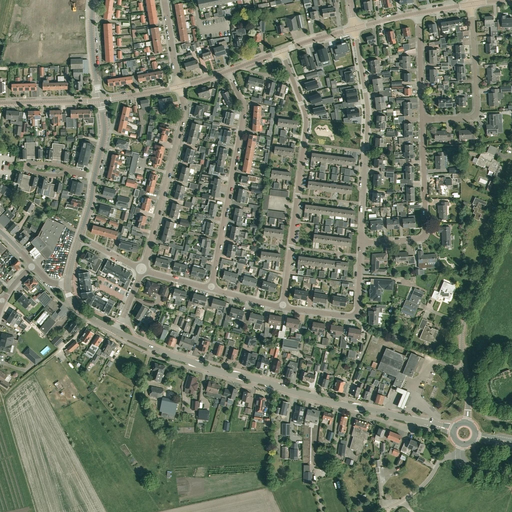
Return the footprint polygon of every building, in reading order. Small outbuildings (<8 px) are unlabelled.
[(206,8),(203,0),(200,0),(198,1),(199,9),(206,8)] [(367,0),(367,2),(364,3),(365,12),(372,11),(371,6),(372,6),(371,0),(367,0)] [(379,0),(379,1),(382,0),(384,8),(392,7),(390,0),(379,0)] [(335,8),(331,8),(331,5),(328,6),(328,9),(329,17),(336,16),(335,8)] [(305,14),(297,16),(299,29),(304,28),(302,21),(302,19),(305,19),(305,14)] [(285,33),(299,30),(296,15),(285,18),(286,20),(282,21),(282,20),(273,22),(274,27),(277,27),(278,34),(285,33)] [(497,27),(497,30),(504,30),(505,30),(504,27),(511,26),(511,18),(506,19),(506,16),(501,16),(501,20),(497,20),(497,22),(498,24),(498,27),(497,27)] [(493,17),(484,17),(485,27),(490,27),(491,31),(497,31),(497,30),(497,27),(498,27),(498,24),(497,22),(493,23),(493,17)] [(256,31),(257,34),(254,34),(255,37),(253,38),(252,38),(252,39),(252,40),(253,41),(254,41),(254,42),(262,41),(261,36),(262,36),(261,34),(265,33),(265,19),(262,19),(259,23),(260,27),(257,27),(258,30),(256,31)] [(461,20),(454,21),(455,28),(456,33),(457,41),(463,40),(463,32),(460,32),(459,27),(462,27),(461,20)] [(429,25),(430,34),(434,33),(434,37),(438,37),(438,32),(437,33),(435,24),(429,25)] [(410,39),(409,36),(410,36),(409,28),(402,29),(403,34),(402,34),(403,37),(404,37),(405,37),(406,40),(410,39)] [(237,35),(232,35),(233,39),(234,39),(235,44),(236,47),(243,46),(241,36),(246,35),(245,29),(236,31),(237,32),(237,35)] [(393,31),(387,33),(388,41),(389,40),(390,42),(389,42),(389,45),(395,44),(393,31)] [(181,43),(186,42),(187,44),(191,43),(189,34),(187,35),(180,36),(181,43)] [(376,42),(374,36),(367,38),(368,44),(376,42)] [(488,44),(486,45),(486,55),(493,54),(493,53),(496,53),(496,47),(496,46),(496,44),(494,44),(494,37),(487,37),(488,44)] [(224,47),(227,46),(226,41),(218,43),(220,47),(214,49),(216,57),(226,54),(224,47)] [(335,53),(333,53),(333,54),(335,61),(339,60),(337,54),(344,52),(345,54),(349,52),(349,51),(347,43),(345,43),(343,43),(343,44),(342,44),(341,44),(336,46),(337,47),(337,49),(334,50),(335,53)] [(201,54),(204,61),(212,58),(210,51),(208,47),(205,48),(206,52),(201,54)] [(320,60),(317,61),(318,67),(323,66),(321,62),(329,60),(325,48),(318,51),(319,53),(320,60)] [(437,57),(437,53),(439,53),(439,49),(436,49),(436,50),(429,51),(429,57),(437,57)] [(307,54),(300,56),(303,67),(308,66),(309,71),(315,69),(313,62),(311,57),(308,58),(307,54)] [(394,63),(394,59),(399,58),(398,55),(389,56),(390,59),(390,63),(394,63)] [(83,59),(71,60),(71,69),(73,69),(73,76),(74,76),(74,82),(75,82),(75,91),(82,90),(82,86),(83,86),(82,77),(83,77),(83,59)] [(133,67),(132,60),(126,61),(127,68),(130,67),(131,73),(134,72),(133,67)] [(190,62),(193,69),(199,68),(197,60),(190,62)] [(187,71),(193,69),(190,62),(184,64),(187,71)] [(455,71),(457,70),(457,74),(465,73),(466,73),(467,73),(466,70),(465,70),(465,67),(457,67),(457,66),(457,63),(451,64),(451,67),(454,67),(455,71)] [(496,81),(495,75),(500,75),(500,70),(496,71),(496,65),(489,65),(489,68),(487,68),(488,81),(488,84),(491,84),(495,84),(496,83),(496,81)] [(127,84),(129,84),(130,85),(132,84),(132,83),(133,83),(132,77),(129,77),(128,69),(125,69),(127,84)] [(353,82),(354,82),(352,72),(346,72),(346,69),(340,70),(341,76),(345,75),(346,83),(349,83),(349,84),(353,83),(353,82)] [(250,89),(251,85),(255,86),(257,79),(249,77),(249,80),(248,80),(246,88),(250,89)] [(306,89),(307,91),(318,88),(317,83),(320,82),(318,77),(312,78),(313,81),(305,84),(305,85),(304,85),(305,89),(306,89)] [(255,86),(259,87),(259,90),(262,90),(262,88),(264,81),(257,79),(255,86)] [(275,83),(269,82),(266,94),(272,95),(275,83)] [(276,91),(275,95),(283,97),(286,86),(278,84),(277,91),(276,91)] [(411,96),(411,88),(405,89),(405,86),(392,86),(392,90),(399,89),(399,92),(405,92),(405,96),(411,96)] [(197,91),(197,94),(198,94),(199,97),(209,94),(210,95),(215,96),(216,90),(213,89),(209,90),(208,87),(202,89),(197,90),(197,91)] [(343,93),(344,97),(357,95),(356,94),(357,94),(357,90),(356,90),(356,89),(348,90),(348,87),(340,88),(341,93),(343,93)] [(497,99),(499,99),(498,89),(491,90),(491,94),(489,94),(490,107),(498,106),(497,99)] [(227,92),(222,94),(218,96),(216,102),(219,103),(221,98),(223,97),(224,99),(223,100),(225,106),(227,105),(228,106),(233,104),(227,92)] [(456,93),(457,103),(459,103),(459,107),(466,106),(465,98),(467,98),(466,94),(461,95),(461,93),(456,93)] [(319,94),(309,98),(312,104),(315,103),(316,106),(315,106),(325,104),(324,103),(323,100),(322,100),(321,100),(319,94)] [(344,102),(342,102),(342,104),(343,108),(351,106),(350,103),(358,102),(357,100),(358,100),(358,96),(357,97),(357,95),(344,97),(344,102)] [(161,110),(168,109),(168,108),(174,107),(172,98),(166,99),(159,100),(161,110)] [(411,109),(411,102),(404,103),(404,98),(396,98),(396,103),(400,103),(400,106),(404,106),(404,109),(411,109)] [(141,107),(142,107),(141,110),(144,111),(144,107),(149,106),(148,100),(140,102),(141,107)] [(201,107),(197,106),(194,117),(201,118),(203,111),(207,112),(208,106),(201,104),(201,107)] [(319,108),(313,109),(314,115),(317,114),(317,115),(320,115),(321,119),(328,120),(327,113),(325,113),(324,107),(324,106),(318,107),(319,108)] [(129,116),(130,108),(124,107),(122,114),(129,116)] [(359,117),(358,109),(347,110),(348,118),(343,119),(344,122),(352,123),(351,118),(352,118),(355,118),(355,117),(359,117)] [(84,110),(84,118),(84,121),(88,121),(88,124),(93,123),(92,118),(90,118),(90,110),(84,110)] [(19,112),(6,111),(6,120),(11,120),(10,124),(17,125),(16,126),(15,134),(20,135),(22,125),(22,118),(18,118),(19,112)] [(71,118),(66,118),(67,128),(74,128),(74,118),(78,118),(77,111),(71,111),(71,118)] [(487,134),(498,133),(497,115),(490,115),(490,126),(486,126),(487,134)] [(119,127),(130,129),(130,126),(126,126),(127,122),(121,121),(119,127)] [(191,130),(198,132),(200,125),(192,123),(191,130)] [(162,131),(161,134),(168,136),(170,130),(160,127),(159,130),(162,131)] [(198,132),(191,130),(189,137),(197,139),(199,140),(201,133),(200,133),(198,132)] [(475,143),(474,134),(471,134),(471,131),(459,131),(459,140),(471,139),(471,143),(475,143)] [(447,134),(447,132),(435,132),(435,140),(447,140),(447,141),(450,141),(450,134),(447,134)] [(158,134),(157,134),(157,136),(160,137),(159,141),(166,142),(168,136),(161,134),(159,134),(158,134)] [(249,135),(248,141),(256,143),(258,143),(259,137),(249,135)] [(189,137),(187,144),(195,145),(197,139),(189,137)] [(129,143),(118,140),(116,147),(127,150),(129,143)] [(25,148),(20,148),(20,159),(21,159),(21,160),(25,160),(25,159),(26,159),(26,156),(31,156),(31,143),(31,141),(26,141),(26,143),(25,143),(25,148)] [(36,143),(31,143),(31,156),(36,155),(36,159),(37,159),(41,159),(41,158),(42,158),(41,149),(36,149),(36,143)] [(47,148),(46,159),(47,159),(47,160),(51,160),(51,159),(52,159),(52,156),(57,157),(58,144),(55,144),(53,144),(52,149),(47,148)] [(58,144),(57,157),(62,157),(61,160),(62,161),(62,162),(66,162),(66,161),(67,161),(68,152),(63,151),(64,145),(58,144)] [(155,145),(154,148),(157,148),(156,152),(164,154),(165,148),(155,145)] [(198,155),(194,154),(195,150),(187,148),(186,155),(196,158),(197,158),(198,155)] [(145,149),(144,152),(148,153),(149,154),(152,155),(153,154),(155,155),(155,158),(162,160),(164,154),(156,152),(153,151),(149,149),(149,150),(145,149)] [(495,153),(488,149),(486,153),(485,153),(481,153),(479,158),(479,157),(476,164),(484,168),(485,165),(489,167),(488,170),(495,172),(493,176),(498,178),(502,168),(498,166),(499,162),(492,160),(495,153)] [(436,156),(436,169),(444,169),(444,157),(445,157),(445,152),(438,153),(438,156),(436,156)] [(119,159),(119,156),(113,154),(111,161),(118,162),(122,163),(123,160),(119,159)] [(184,162),(192,164),(193,160),(195,160),(196,158),(186,155),(184,162)] [(377,160),(375,160),(374,168),(384,168),(385,165),(382,165),(383,156),(378,156),(378,159),(377,159),(377,160)] [(150,157),(150,160),(151,160),(154,161),(153,164),(154,164),(153,167),(156,168),(157,165),(160,166),(162,160),(155,158),(152,157),(150,157)] [(79,158),(76,167),(83,168),(84,165),(87,166),(88,160),(79,158)] [(223,173),(224,168),(217,166),(214,166),(212,174),(219,176),(219,173),(223,173)] [(117,168),(110,167),(109,173),(115,174),(119,175),(120,173),(116,172),(117,168)] [(181,174),(189,176),(190,176),(191,176),(191,173),(189,172),(190,169),(183,167),(181,174)] [(151,174),(149,180),(156,182),(158,176),(154,175),(155,172),(152,171),(151,174)] [(17,173),(14,183),(19,184),(18,189),(23,191),(26,178),(22,177),(23,174),(22,174),(22,173),(18,172),(18,173),(17,173)] [(414,180),(414,173),(406,173),(403,173),(403,180),(400,180),(400,184),(406,184),(406,180),(414,180)] [(179,181),(187,182),(188,178),(192,179),(193,176),(191,176),(190,176),(189,176),(181,174),(179,181)] [(239,182),(241,183),(248,184),(248,181),(255,182),(256,177),(248,175),(247,177),(242,176),(241,179),(240,179),(239,179),(239,182)] [(26,178),(23,191),(29,192),(31,186),(35,187),(38,178),(32,177),(31,180),(26,178)] [(43,195),(48,196),(51,184),(46,183),(47,180),(46,180),(46,179),(43,178),(42,179),(41,179),(39,188),(44,189),(43,195)] [(73,182),(72,187),(82,189),(83,184),(76,182),(77,179),(72,178),(71,181),(73,182)] [(442,184),(436,184),(436,190),(438,190),(439,194),(442,194),(442,196),(448,196),(448,186),(452,185),(451,179),(445,179),(445,178),(442,178),(442,179),(442,184)] [(135,181),(127,179),(126,186),(134,188),(135,181)] [(154,188),(156,182),(149,180),(146,179),(145,185),(147,186),(154,188)] [(51,184),(48,196),(54,198),(55,191),(60,193),(62,184),(61,183),(61,182),(58,182),(58,183),(57,182),(56,185),(51,184)] [(406,195),(414,195),(414,188),(406,188),(406,184),(400,184),(400,187),(402,187),(402,191),(406,191),(406,195)] [(178,185),(176,192),(184,194),(185,187),(178,185)] [(6,197),(8,193),(10,190),(4,186),(0,193),(6,197)] [(80,195),(82,189),(72,187),(71,193),(68,192),(68,195),(72,196),(73,193),(80,195)] [(105,188),(103,195),(114,198),(116,191),(113,190),(105,188)] [(264,191),(256,189),(251,188),(251,191),(261,193),(260,197),(262,197),(264,191)] [(249,194),(246,193),(247,190),(239,189),(238,196),(249,198),(249,194)] [(212,193),(211,197),(218,198),(219,192),(212,191),(213,190),(209,190),(209,192),(212,193)] [(184,194),(176,192),(174,199),(182,201),(184,194)] [(371,201),(373,201),(373,202),(380,203),(380,197),(382,197),(382,198),(384,198),(385,194),(381,194),(373,193),(373,197),(372,197),(371,201)] [(116,205),(128,208),(130,199),(118,195),(116,205)] [(249,198),(238,196),(237,202),(244,204),(247,204),(249,198)] [(82,201),(72,198),(71,205),(67,204),(65,208),(67,208),(73,209),(75,206),(80,208),(82,201)] [(474,219),(479,221),(480,218),(484,219),(487,212),(480,209),(482,205),(485,206),(487,203),(475,198),(472,204),(477,206),(476,208),(474,207),(473,210),(474,210),(473,214),(475,215),(474,219)] [(210,209),(217,211),(218,205),(215,204),(216,201),(209,199),(208,203),(211,204),(210,207),(207,206),(207,209),(210,209)] [(29,202),(24,210),(30,214),(35,205),(29,202)] [(149,208),(150,206),(143,204),(139,203),(138,205),(142,206),(141,210),(148,212),(148,211),(149,211),(150,211),(150,208),(149,208)] [(173,203),(171,210),(179,212),(181,205),(173,203)] [(441,206),(438,206),(438,211),(439,211),(440,220),(447,220),(447,206),(449,206),(449,203),(441,203),(441,206)] [(113,214),(114,209),(111,208),(100,205),(99,213),(109,215),(109,213),(113,214)] [(15,208),(12,213),(8,210),(3,215),(3,214),(0,217),(0,222),(5,227),(10,221),(14,216),(14,215),(16,210),(15,208)] [(217,211),(210,209),(207,209),(205,208),(204,208),(203,211),(209,212),(209,216),(215,217),(217,211)] [(246,214),(242,213),(243,210),(236,208),(236,209),(235,209),(234,212),(235,212),(235,215),(245,217),(246,214)] [(177,219),(179,212),(171,210),(169,217),(177,219)] [(140,215),(138,221),(145,223),(147,217),(140,215)] [(247,217),(245,217),(235,215),(233,221),(242,223),(243,219),(246,220),(247,217)] [(65,226),(48,218),(38,236),(37,237),(31,242),(35,246),(41,253),(48,260),(53,253),(53,252),(65,226)] [(371,231),(377,230),(376,221),(376,218),(369,218),(369,222),(370,222),(371,231)] [(137,227),(144,229),(145,223),(138,221),(133,220),(132,222),(138,224),(137,227)] [(173,230),(174,223),(167,221),(165,228),(173,230)] [(12,235),(13,235),(20,228),(14,223),(7,229),(11,232),(11,233),(12,235)] [(277,230),(276,237),(283,238),(284,225),(281,225),(281,230),(277,230)] [(97,235),(99,227),(93,226),(91,233),(97,235)] [(104,236),(106,229),(99,227),(97,235),(104,236)] [(244,232),(239,231),(240,228),(232,227),(231,233),(239,234),(247,236),(248,233),(244,232)] [(438,228),(438,232),(442,232),(442,246),(450,245),(450,227),(442,228),(438,228)] [(173,230),(165,228),(163,235),(171,237),(173,230)] [(110,238),(112,231),(106,229),(104,236),(110,238)] [(28,238),(30,236),(24,230),(19,235),(20,236),(17,239),(23,245),(29,239),(28,238)] [(112,231),(110,238),(116,239),(118,232),(112,231)] [(247,236),(239,234),(231,233),(231,236),(230,235),(229,236),(229,238),(229,239),(230,239),(237,241),(238,237),(243,238),(247,239),(247,236)] [(171,237),(163,235),(163,237),(162,237),(161,238),(161,240),(161,241),(162,241),(169,243),(171,237)] [(119,248),(125,250),(127,242),(128,239),(121,237),(119,248)] [(210,249),(211,243),(209,242),(210,238),(201,237),(200,243),(202,243),(201,247),(210,249)] [(131,240),(130,243),(127,242),(125,250),(125,251),(128,252),(128,251),(128,250),(131,251),(134,241),(133,241),(131,240)] [(134,241),(131,251),(137,253),(140,244),(136,243),(137,240),(134,240),(133,241),(134,241)] [(228,248),(228,251),(244,254),(245,251),(240,250),(237,249),(237,247),(236,246),(237,246),(229,244),(229,245),(228,245),(227,247),(228,248)] [(41,253),(35,246),(30,251),(36,258),(41,253)] [(202,254),(209,255),(210,249),(201,247),(194,246),(194,249),(203,250),(202,254)] [(418,256),(419,264),(419,269),(430,268),(430,263),(434,263),(437,263),(436,259),(436,255),(423,255),(423,251),(418,252),(418,256)] [(86,256),(84,259),(95,265),(92,270),(96,272),(100,265),(96,263),(98,258),(95,256),(92,254),(92,255),(88,253),(87,253),(86,253),(85,256),(86,256)] [(268,253),(267,260),(267,263),(266,269),(268,269),(270,260),(273,261),(274,254),(268,253)] [(408,264),(412,264),(411,257),(408,257),(407,253),(395,253),(395,257),(394,258),(394,261),(395,261),(396,261),(396,262),(408,261),(408,264)] [(386,270),(378,270),(379,261),(387,261),(387,254),(373,255),(372,274),(378,274),(386,275),(386,270)] [(161,267),(163,260),(164,257),(161,256),(160,259),(157,258),(155,265),(161,267)] [(167,268),(169,261),(166,260),(167,257),(164,257),(163,260),(161,267),(167,268)] [(10,270),(11,271),(14,274),(20,268),(21,263),(18,260),(10,267),(12,269),(10,270)] [(108,260),(102,272),(108,275),(114,263),(111,262),(108,261),(108,260)] [(176,271),(179,271),(181,264),(182,262),(179,262),(179,264),(175,263),(173,270),(174,270),(173,271),(174,272),(175,272),(176,272),(176,271)] [(114,263),(108,275),(113,278),(114,277),(119,267),(116,265),(114,263)] [(186,273),(187,266),(181,264),(179,271),(186,273)] [(193,267),(191,274),(191,275),(192,276),(194,277),(195,276),(195,275),(197,276),(200,266),(195,265),(194,265),(193,267)] [(204,278),(206,271),(202,270),(203,267),(200,266),(197,276),(200,277),(200,278),(202,279),(203,279),(203,278),(204,278)] [(119,267),(114,277),(119,280),(119,281),(125,269),(122,268),(119,267)] [(125,269),(119,281),(125,284),(128,278),(131,273),(131,272),(131,273),(128,271),(125,269)] [(229,281),(231,272),(225,271),(222,279),(229,281)] [(89,272),(79,274),(79,277),(80,280),(90,278),(89,272)] [(235,284),(236,282),(236,283),(238,274),(231,272),(229,281),(232,281),(231,283),(235,284)] [(263,281),(261,289),(268,291),(270,283),(272,276),(273,272),(270,272),(269,275),(268,275),(267,282),(263,281)] [(270,283),(268,291),(275,293),(277,284),(273,283),(275,277),(277,277),(278,274),(273,272),(272,276),(270,283)] [(242,284),(249,286),(251,278),(244,276),(242,284)] [(31,292),(34,289),(39,284),(33,278),(31,278),(25,283),(27,286),(24,288),(25,288),(24,289),(27,292),(29,290),(31,292)] [(90,278),(80,280),(80,284),(81,287),(91,285),(90,279),(90,278)] [(251,278),(249,286),(255,288),(257,279),(251,278)] [(376,285),(371,285),(371,290),(370,290),(371,290),(371,292),(370,292),(370,293),(371,293),(370,298),(373,298),(373,300),(380,301),(380,294),(381,294),(381,290),(381,287),(385,288),(385,289),(392,289),(392,281),(376,280),(376,285)] [(146,288),(144,293),(150,295),(151,291),(156,293),(159,286),(148,282),(146,287),(146,289),(146,288)] [(434,291),(431,298),(437,300),(439,295),(443,297),(443,296),(445,297),(445,298),(449,300),(455,287),(444,282),(439,293),(434,291)] [(415,288),(409,301),(417,305),(419,299),(421,300),(424,292),(421,290),(421,289),(419,288),(419,289),(415,288)] [(180,291),(177,305),(179,306),(181,301),(182,299),(184,299),(185,299),(187,292),(186,292),(186,291),(184,290),(183,291),(180,291)] [(293,298),(300,299),(301,291),(295,290),(293,298)] [(40,296),(37,298),(44,306),(43,308),(44,309),(52,300),(51,299),(45,292),(45,291),(40,296)] [(307,301),(308,292),(301,291),(300,299),(307,301)] [(92,292),(82,293),(82,297),(84,299),(83,299),(86,302),(88,304),(91,305),(91,306),(96,295),(96,296),(92,292)] [(321,294),(319,303),(326,304),(327,295),(324,295),(324,292),(321,292),(321,294)] [(314,293),(313,302),(319,303),(321,294),(314,293)] [(194,303),(198,304),(200,296),(194,294),(193,298),(190,297),(187,306),(191,306),(191,304),(194,305),(194,303)] [(333,296),(332,305),(339,306),(340,297),(341,294),(337,294),(337,297),(333,296)] [(340,297),(339,306),(345,307),(346,304),(348,304),(349,300),(347,299),(347,298),(343,298),(344,295),(341,294),(340,297)] [(25,309),(30,304),(34,307),(37,304),(31,298),(28,300),(23,295),(18,301),(25,309)] [(96,295),(91,306),(94,307),(97,309),(102,298),(96,295)] [(207,298),(200,296),(198,304),(202,305),(202,307),(204,308),(203,310),(207,311),(207,309),(209,302),(206,301),(207,298)] [(102,298),(97,309),(99,310),(100,310),(102,311),(103,312),(107,302),(102,299),(102,298)] [(213,308),(218,309),(220,301),(213,299),(212,303),(209,302),(207,309),(213,310),(213,308)] [(42,327),(41,329),(47,333),(56,322),(54,321),(57,318),(60,321),(63,318),(70,311),(62,304),(60,306),(52,300),(44,309),(43,310),(45,311),(51,316),(42,327)] [(406,300),(401,312),(404,314),(408,315),(408,316),(409,317),(410,316),(413,318),(418,305),(417,305),(409,301),(406,300)] [(226,303),(220,301),(218,309),(224,311),(223,313),(226,314),(228,307),(225,307),(226,303)] [(107,302),(103,312),(108,314),(108,315),(113,305),(107,302)] [(152,312),(147,309),(143,307),(136,318),(141,320),(147,323),(151,317),(150,317),(152,312)] [(232,317),(236,318),(238,310),(228,307),(226,314),(225,320),(231,321),(232,317)] [(378,312),(379,312),(382,312),(382,308),(373,308),(373,311),(370,311),(369,324),(378,325),(378,312)] [(244,325),(246,316),(243,316),(244,312),(238,310),(236,318),(239,319),(238,323),(241,324),(244,325)] [(24,322),(19,318),(21,315),(14,311),(10,316),(22,324),(23,324),(27,326),(29,324),(24,321),(24,322)] [(251,322),(255,323),(257,315),(251,313),(250,317),(246,316),(244,325),(247,326),(248,324),(250,325),(251,322)] [(255,323),(254,326),(253,329),(257,330),(258,329),(260,330),(264,331),(265,323),(262,323),(263,317),(257,315),(255,323)] [(27,327),(22,324),(10,316),(7,322),(14,326),(15,323),(18,325),(21,326),(20,328),(24,330),(27,327)] [(274,325),(274,326),(274,329),(276,329),(277,325),(280,326),(282,317),(276,316),(274,325)] [(299,320),(293,319),(292,328),(291,332),(294,333),(295,328),(298,329),(299,320)] [(428,321),(422,319),(418,328),(419,328),(419,329),(421,330),(422,329),(423,330),(419,339),(430,343),(431,341),(433,342),(438,331),(432,328),(431,330),(429,329),(430,328),(425,326),(428,321)] [(76,332),(81,326),(77,323),(77,322),(76,321),(75,321),(74,321),(73,320),(70,324),(70,325),(71,326),(67,331),(74,335),(76,332)] [(160,328),(157,337),(164,340),(167,331),(168,331),(170,327),(169,326),(164,326),(162,325),(161,328),(160,328)] [(353,341),(353,342),(356,343),(357,339),(360,339),(361,330),(355,329),(354,338),(353,341)] [(94,334),(93,334),(93,333),(94,333),(94,332),(93,332),(93,331),(92,331),(92,330),(91,330),(90,331),(87,330),(80,340),(87,344),(89,341),(91,341),(92,339),(91,338),(94,334)] [(170,337),(167,345),(171,346),(176,332),(173,331),(173,333),(171,332),(170,337)] [(185,348),(188,339),(185,338),(186,334),(183,333),(179,346),(185,348)] [(0,343),(0,350),(10,353),(14,337),(2,334),(0,343)] [(56,348),(63,341),(58,335),(51,342),(56,348)] [(90,347),(87,351),(88,351),(94,355),(99,347),(98,346),(102,339),(102,338),(100,337),(99,337),(98,337),(96,336),(96,337),(92,343),(93,344),(91,347),(90,347)] [(188,339),(185,348),(191,350),(196,337),(193,336),(192,340),(188,339)] [(251,346),(251,345),(254,347),(256,341),(253,340),(254,338),(248,336),(245,344),(251,346)] [(200,345),(199,350),(206,352),(206,349),(207,349),(209,342),(204,341),(205,338),(199,337),(197,343),(199,344),(200,345)] [(284,339),(282,349),(297,351),(299,341),(296,341),(286,339),(284,339)] [(105,346),(102,352),(109,356),(113,350),(114,351),(117,345),(108,340),(105,346)] [(229,340),(226,352),(228,352),(229,354),(227,358),(234,360),(235,357),(236,357),(238,350),(233,349),(235,342),(229,340)] [(79,346),(75,341),(67,348),(71,352),(79,346)] [(214,349),(213,354),(220,356),(221,353),(222,353),(224,346),(216,344),(217,342),(213,341),(211,348),(214,348),(214,349)] [(35,365),(42,358),(29,347),(23,354),(35,365)] [(386,348),(377,370),(396,378),(393,386),(400,389),(406,375),(411,378),(414,372),(418,374),(424,359),(411,353),(407,352),(405,356),(386,348)] [(250,366),(251,363),(255,364),(256,358),(252,357),(253,354),(244,352),(242,364),(243,364),(242,365),(243,366),(246,366),(246,365),(250,366)] [(270,360),(265,359),(265,358),(259,356),(256,368),(263,369),(264,364),(269,365),(270,360)] [(271,371),(272,371),(272,372),(274,373),(275,372),(278,373),(282,362),(275,360),(271,371)] [(297,363),(293,362),(292,366),(288,365),(287,368),(284,376),(291,378),(293,370),(296,370),(297,363)] [(153,371),(150,379),(160,382),(163,374),(166,367),(155,363),(153,370),(153,371)] [(5,381),(8,376),(0,370),(0,380),(1,381),(0,383),(0,384),(7,389),(10,384),(5,381)] [(308,373),(307,374),(306,380),(309,381),(310,382),(312,383),(312,382),(313,382),(314,382),(315,376),(309,375),(309,373),(308,373)] [(331,376),(325,374),(324,379),(323,379),(321,386),(327,388),(331,376)] [(187,383),(186,383),(185,388),(189,389),(188,393),(192,394),(194,390),(196,391),(198,383),(195,383),(197,378),(189,376),(187,383)] [(342,392),(345,393),(348,384),(345,383),(345,382),(337,380),(335,386),(332,385),(331,389),(334,390),(342,392)] [(209,382),(207,391),(213,393),(214,392),(218,393),(220,386),(213,384),(213,383),(209,382)] [(351,390),(350,394),(352,394),(351,395),(358,397),(361,388),(362,384),(359,383),(358,388),(354,386),(353,391),(351,390)] [(384,396),(382,395),(385,385),(380,383),(379,388),(377,394),(374,402),(382,405),(384,396)] [(149,396),(161,399),(163,389),(152,386),(149,396)] [(373,388),(368,387),(367,392),(365,391),(363,398),(369,400),(373,388)] [(396,387),(394,391),(401,395),(395,407),(401,410),(408,393),(396,387)] [(229,391),(225,390),(224,396),(228,397),(228,398),(228,399),(232,400),(233,400),(234,399),(234,400),(237,390),(230,388),(229,391)] [(253,398),(250,397),(251,393),(245,392),(243,402),(245,402),(244,406),(251,407),(253,398)] [(264,413),(265,402),(266,402),(266,400),(266,399),(261,398),(261,397),(260,396),(258,397),(258,398),(257,397),(256,403),(255,402),(255,407),(254,419),(262,420),(263,413),(264,413)] [(160,412),(159,416),(173,419),(174,415),(175,415),(178,401),(163,398),(160,412)] [(289,403),(282,402),(280,409),(277,408),(275,414),(286,416),(287,411),(287,412),(289,403)] [(302,421),(305,408),(296,406),(293,420),(302,421)] [(209,410),(199,410),(198,420),(208,420),(209,410)] [(316,422),(317,422),(320,411),(315,410),(315,411),(308,410),(306,420),(313,422),(313,419),(317,420),(316,422)] [(331,425),(332,421),(334,415),(324,413),(322,419),(323,419),(322,423),(331,425)] [(346,426),(348,418),(341,416),(339,424),(340,425),(338,431),(345,433),(347,426),(346,426)] [(366,432),(369,424),(355,420),(353,427),(354,427),(352,436),(353,436),(350,449),(360,452),(364,440),(366,440),(369,433),(366,432)] [(385,431),(384,430),(385,429),(383,428),(382,429),(379,428),(377,435),(376,435),(374,440),(375,440),(374,442),(379,444),(380,442),(382,437),(385,431)] [(388,435),(387,438),(393,441),(393,443),(398,445),(399,443),(402,436),(390,432),(390,433),(388,432),(387,435),(388,435)] [(413,451),(417,442),(411,440),(410,441),(406,440),(401,451),(405,453),(407,448),(413,450),(413,451)] [(423,444),(417,442),(413,451),(419,454),(420,452),(421,453),(424,447),(422,446),(423,444)] [(399,451),(394,449),(391,455),(397,457),(399,451)]
